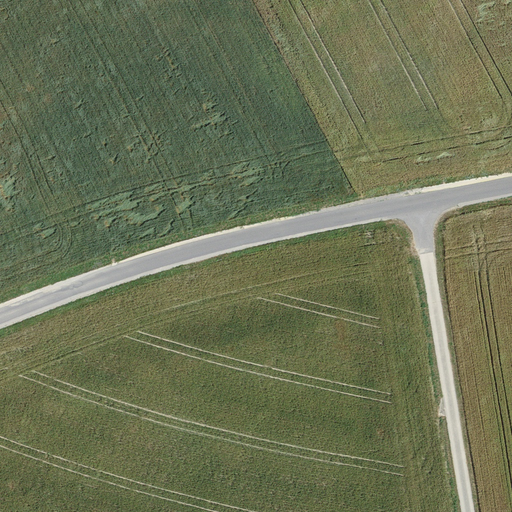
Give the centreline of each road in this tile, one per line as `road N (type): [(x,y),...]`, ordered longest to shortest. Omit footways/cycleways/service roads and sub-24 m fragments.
road 1 (tertiary): [(0,330),(128,281),(511,196)]
road 2 (track): [(418,214),(467,511)]
